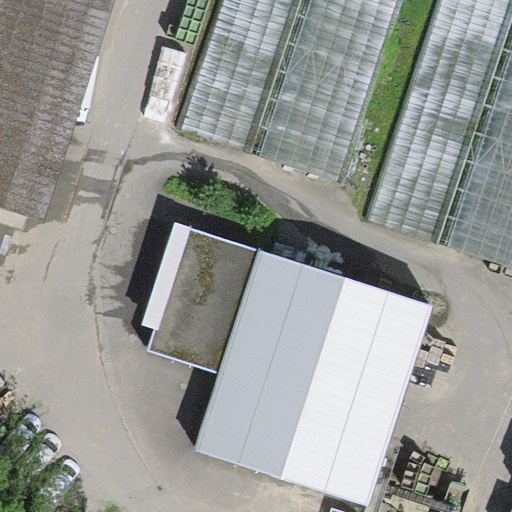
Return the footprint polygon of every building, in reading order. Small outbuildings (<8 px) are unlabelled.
[(0,0),(0,204),(45,219),(114,0),(0,0)] [(365,182),(414,0),(236,0),(199,138),(365,182)] [(511,0),(446,0),(380,222),(511,261),(511,0)] [(163,83),(152,117),(184,126),(194,92),(163,83)] [(431,309),(191,229),(151,350),(222,374),(199,444),(367,500),(431,309)]
